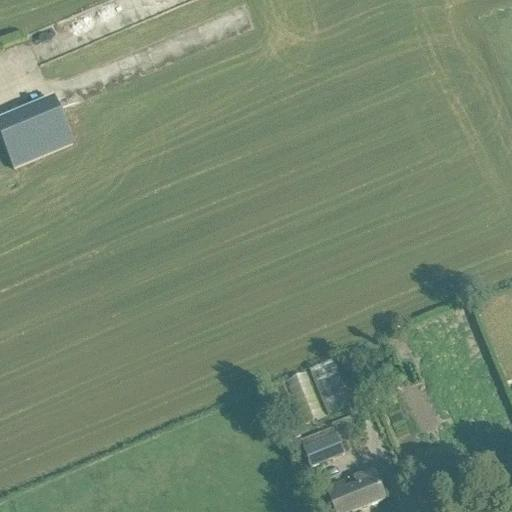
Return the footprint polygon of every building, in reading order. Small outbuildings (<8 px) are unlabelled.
[(54,99),(0,121),(0,139),(13,171),(74,146),(54,99)] [(334,361),(310,371),(330,418),(353,408),(346,392),(334,361)] [(309,372),(285,381),(305,428),(328,418),(309,372)] [(345,455),(337,437),(305,450),(313,469),(345,455)] [(356,511),(386,500),(378,482),(374,470),(354,477),(358,487),(347,491),(344,484),(328,491),(336,511),(356,511)]
